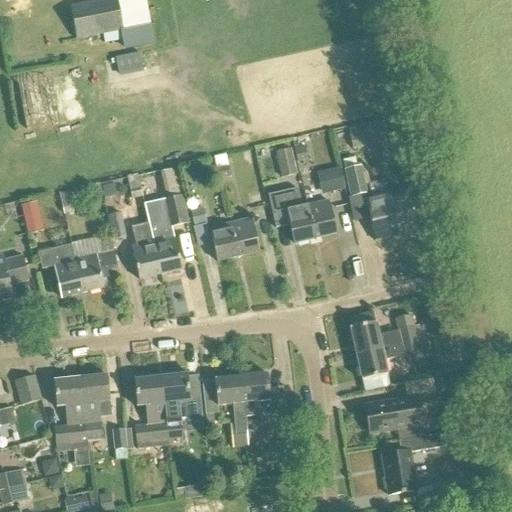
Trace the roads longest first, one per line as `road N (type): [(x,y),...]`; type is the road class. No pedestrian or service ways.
road 1 (residential): [(0,353),(300,316)]
road 2 (residential): [(331,511),(300,316)]
road 3 (residential): [(300,316),(426,285)]
